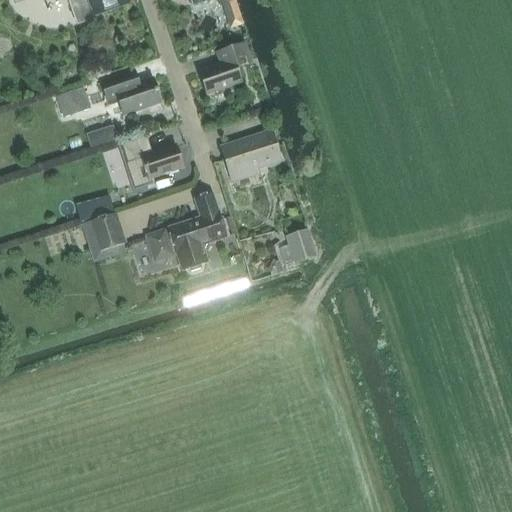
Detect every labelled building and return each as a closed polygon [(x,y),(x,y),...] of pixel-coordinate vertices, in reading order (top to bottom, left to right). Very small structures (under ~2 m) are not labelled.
[(68,0),(77,24),(97,17),(96,15),(127,5),(125,0),(68,0)] [(233,61),(245,57),(241,45),(219,53),(222,64),(198,73),(206,95),(241,84),(233,61)] [(128,87),(123,74),(100,82),(108,107),(119,104),(123,116),(161,104),(152,79),(128,87)] [(81,88),(56,97),(60,110),(85,101),(81,88)] [(254,168),(278,160),(270,134),(222,150),(232,181),(255,173),(254,168)] [(149,180),(183,169),(175,146),(151,154),(146,137),(117,146),(118,148),(120,147),(123,157),(124,157),(126,163),(125,163),(132,184),(130,185),(132,191),(147,187),(146,185),(150,184),(149,180)] [(164,231),(146,237),(154,261),(172,255),(171,251),(175,250),(181,271),(187,269),(190,272),(200,269),(200,264),(206,263),(201,246),(225,238),(211,195),(194,201),(200,219),(168,229),(169,234),(165,235),(164,231)] [(114,215),(109,196),(75,205),(80,224),(113,215),(114,215)] [(88,223),(98,252),(122,244),(113,215),(88,223)] [(293,265),(314,257),(307,230),(284,238),(293,265)]
